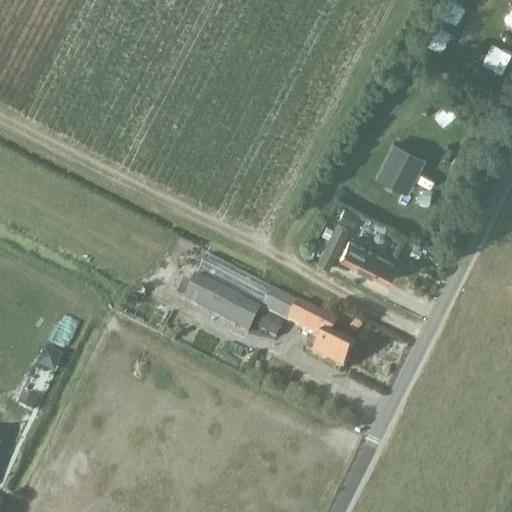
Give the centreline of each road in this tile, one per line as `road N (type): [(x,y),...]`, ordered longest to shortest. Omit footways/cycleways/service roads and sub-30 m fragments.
road 1 (track): [(0,124),(424,337)]
road 2 (unclassified): [(336,511),(511,164)]
